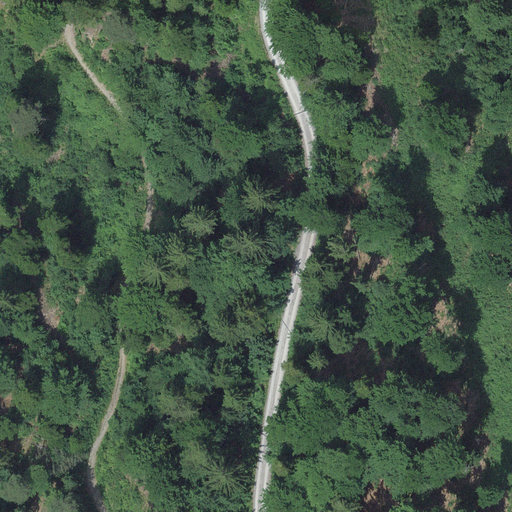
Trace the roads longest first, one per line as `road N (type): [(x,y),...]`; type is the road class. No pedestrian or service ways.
road 1 (track): [(69,0),(68,35),(136,132),(149,187),(116,396),(90,470),(100,511)]
road 2 (track): [(267,0),(271,43),(302,114),(312,208),(261,511)]
